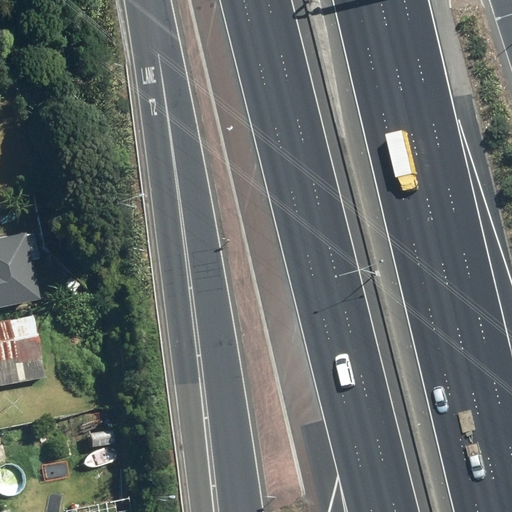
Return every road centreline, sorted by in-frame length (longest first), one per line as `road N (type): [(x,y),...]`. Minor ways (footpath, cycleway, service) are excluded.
road 1 (motorway): [(396,511),(268,0)]
road 2 (motorway): [(356,0),(477,511)]
road 3 (motorway): [(227,511),(147,0)]
